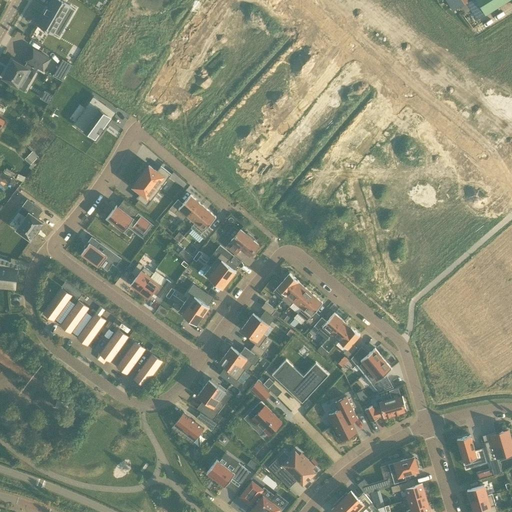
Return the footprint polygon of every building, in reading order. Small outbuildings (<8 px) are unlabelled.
[(54,33),(70,7),(70,6),(60,0),(52,0),(38,25),(54,34),(54,33)] [(445,0),(452,12),(467,3),(466,3),(470,0),(469,0),(445,0)] [(466,3),(467,3),(477,20),(508,0),(470,0),(466,3)] [(5,71),(6,71),(2,78),(18,88),(23,78),(29,82),(38,68),(43,71),(50,59),(33,49),(26,61),(27,62),(25,66),(13,59),(9,66),(8,66),(5,71)] [(56,70),(53,76),(62,81),(66,75),(56,70)] [(66,90),(62,98),(67,101),(72,94),(75,95),(78,90),(68,84),(65,89),(66,90)] [(116,113),(116,112),(92,99),(84,112),(85,113),(92,100),(95,102),(79,132),(86,136),(87,134),(95,138),(94,140),(99,143),(106,130),(105,129),(114,112),(116,113)] [(62,164),(54,176),(58,178),(54,183),(62,189),(66,184),(73,189),(81,178),(76,174),(86,162),(59,142),(54,149),(70,161),(66,167),(62,164)] [(31,164),(38,157),(33,151),(25,158),(31,164)] [(140,174),(139,175),(158,189),(170,173),(159,165),(155,170),(147,164),(145,168),(143,166),(138,173),(140,174)] [(41,166),(26,186),(51,204),(54,199),(50,195),(53,191),(43,184),(50,174),(41,166)] [(145,205),(158,189),(139,175),(131,186),(139,192),(135,197),(145,205)] [(178,199),(170,209),(183,221),(188,216),(199,202),(190,194),(183,203),(178,199)] [(40,211),(26,201),(19,211),(25,216),(16,229),(30,240),(43,222),(36,217),(40,211)] [(199,202),(188,216),(195,222),(207,209),(199,202)] [(133,218),(118,207),(115,211),(113,210),(105,220),(105,221),(108,217),(116,224),(115,225),(123,232),(122,233),(122,234),(125,230),(125,229),(127,226),(135,232),(141,225),(150,232),(154,226),(138,213),(134,218),(133,218)] [(216,217),(207,209),(195,222),(191,227),(205,239),(213,230),(208,226),(216,217)] [(241,248),(250,255),(259,244),(253,240),(255,238),(248,232),(246,234),(240,229),(231,240),(232,240),(227,246),(236,254),(241,248)] [(179,232),(174,238),(179,242),(184,236),(179,232)] [(220,236),(215,232),(211,237),(216,241),(220,236)] [(0,238),(0,252),(24,261),(28,248),(0,238)] [(121,258),(100,242),(96,247),(89,243),(86,247),(81,254),(99,267),(105,258),(115,266),(121,258)] [(486,247),(481,252),(497,267),(501,263),(486,247)] [(187,252),(183,257),(189,262),(193,257),(187,252)] [(217,259),(211,266),(229,280),(230,281),(235,276),(233,275),(236,272),(236,271),(227,264),(230,260),(221,253),(217,259)] [(0,286),(9,287),(9,283),(15,283),(16,274),(17,270),(10,269),(11,262),(0,258),(0,286)] [(468,258),(463,264),(475,287),(486,276),(485,276),(482,274),(480,276),(473,268),(475,266),(468,260),(469,259),(468,258)] [(137,276),(130,285),(140,291),(153,273),(139,262),(131,272),(137,276)] [(229,280),(211,266),(205,274),(204,274),(204,275),(223,289),(223,288),(229,280)] [(153,273),(140,291),(149,298),(153,293),(159,298),(171,282),(166,278),(161,285),(151,277),(153,273)] [(273,292),(282,300),(298,281),(299,281),(290,273),(273,292)] [(83,293),(67,281),(63,287),(76,296),(79,299),(83,293)] [(290,306),(294,301),(306,288),(299,281),(298,281),(282,300),(290,306)] [(44,313),(53,320),(71,296),(61,288),(44,313)] [(294,301),(302,308),(314,294),(306,288),(294,301)] [(184,303),(203,316),(209,307),(210,307),(190,293),(190,294),(184,303)] [(314,294),(302,308),(298,313),(311,325),(319,315),(315,311),(323,302),(314,294)] [(61,325),(70,332),(88,308),(78,301),(61,325)] [(272,315),(276,309),(266,302),(262,307),(272,315)] [(197,324),(203,316),(184,303),(178,311),(178,312),(197,325),(197,324)] [(323,326),(331,334),(343,320),(334,312),(326,321),(322,326),(323,326)] [(87,345),(105,320),(95,313),(78,338),(87,345)] [(253,313),(247,321),(263,333),(269,325),(253,313)] [(319,331),(323,326),(322,326),(326,321),(322,317),(314,327),(319,331)] [(290,323),(295,327),(299,322),(294,319),(290,323)] [(351,327),(343,320),(331,334),(339,340),(351,327)] [(249,340),(255,344),(259,347),(267,336),(263,333),(247,321),(241,329),(252,337),(249,340)] [(339,340),(338,340),(347,348),(348,349),(352,344),(360,334),(351,326),(351,327),(339,340)] [(128,337),(118,329),(100,354),(110,361),(128,337)] [(0,360),(45,394),(55,381),(0,340),(0,360)] [(117,366),(127,373),(145,349),(135,342),(117,366)] [(259,347),(255,344),(251,349),(261,356),(265,351),(259,347)] [(357,348),(352,344),(348,349),(347,348),(343,353),(349,357),(357,348)] [(231,346),(225,354),(241,366),(247,358),(231,346)] [(321,346),(317,350),(325,357),(329,353),(321,346)] [(361,346),(351,358),(364,374),(383,358),(375,348),(376,348),(375,348),(369,353),(361,346)] [(144,386),(162,361),(152,354),(134,379),(144,386)] [(241,366),(225,354),(219,363),(230,370),(228,373),(237,380),(245,369),(241,366)] [(485,357),(468,360),(471,384),(489,381),(485,357)] [(377,380),(392,368),(383,358),(369,370),(377,380)] [(453,361),(437,366),(443,386),(442,386),(443,389),(448,388),(447,388),(460,384),(453,361)] [(286,366),(284,364),(274,375),(297,396),(300,393),(304,397),(322,379),(312,369),(303,379),(288,364),(286,366)] [(265,382),(263,384),(268,389),(273,383),(274,382),(269,377),(266,381),(265,382)] [(204,387),(220,399),(226,390),(211,379),(210,381),(209,380),(204,387)] [(263,384),(258,379),(251,388),(263,400),(269,394),(268,393),(270,390),(268,389),(263,384)] [(220,399),(204,387),(197,396),(207,403),(200,411),(213,420),(218,413),(212,409),(220,399)] [(240,390),(236,396),(242,400),(246,394),(240,390)] [(357,419),(357,418),(346,396),(334,403),(338,410),(328,415),(341,440),(356,432),(351,422),(352,421),(351,419),(356,417),(357,419)] [(379,402),(384,418),(407,411),(402,396),(379,402)] [(261,401),(252,410),(256,414),(252,418),(269,435),(282,422),(261,401)] [(371,422),(378,418),(372,406),(365,409),(371,422)] [(213,420),(201,412),(197,419),(210,428),(214,421),(213,420)] [(174,425),(194,440),(203,427),(184,413),(174,425)] [(511,443),(508,430),(499,433),(499,432),(496,433),(491,435),(492,440),(484,442),(494,475),(503,472),(498,457),(511,452),(511,443)] [(470,451),(466,436),(452,440),(459,463),(471,459),(473,466),(482,463),(478,449),(470,451)] [(281,480),(290,472),(303,485),(316,473),(312,469),(314,467),(301,453),(293,461),(290,457),(286,461),(280,455),(268,466),(281,480)] [(389,464),(394,483),(406,480),(404,475),(418,470),(417,468),(419,467),(417,459),(415,459),(414,456),(389,464)] [(207,472),(225,486),(232,476),(242,484),(251,472),(239,463),(232,471),(217,459),(207,472)] [(279,511),(283,508),(272,499),(271,501),(261,493),(263,490),(252,481),(240,497),(251,505),(254,507),(249,511),(279,511)] [(405,489),(408,499),(425,494),(422,483),(405,489)] [(470,501),(487,496),(484,484),(467,489),(470,501)] [(375,502),(384,500),(381,489),(372,491),(375,502)] [(346,492),(339,499),(352,511),(362,511),(372,503),(363,492),(358,498),(351,491),(347,494),(346,492)] [(411,510),(428,505),(425,494),(408,499),(411,509),(411,510)] [(487,496),(470,501),(473,511),(474,511),(491,507),(487,496)] [(352,511),(339,499),(331,507),(332,509),(331,510),(333,511),(352,511)]
